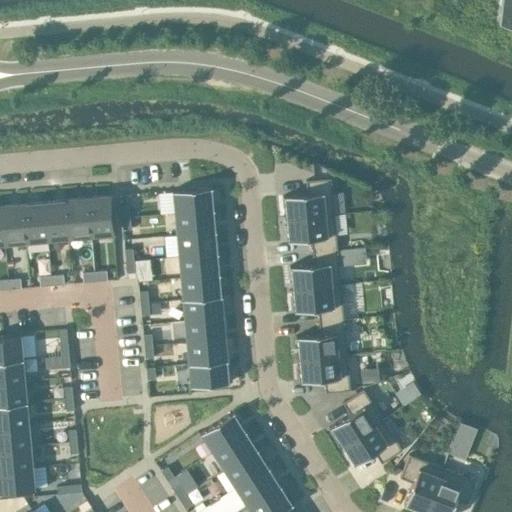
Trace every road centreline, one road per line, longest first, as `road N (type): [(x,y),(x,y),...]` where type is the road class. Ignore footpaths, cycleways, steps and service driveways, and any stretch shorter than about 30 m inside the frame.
road 1 (residential): [(0,164),(195,149),(245,169),(268,387),(346,511)]
road 2 (unclassified): [(12,75),(203,64),(269,80),(511,174)]
